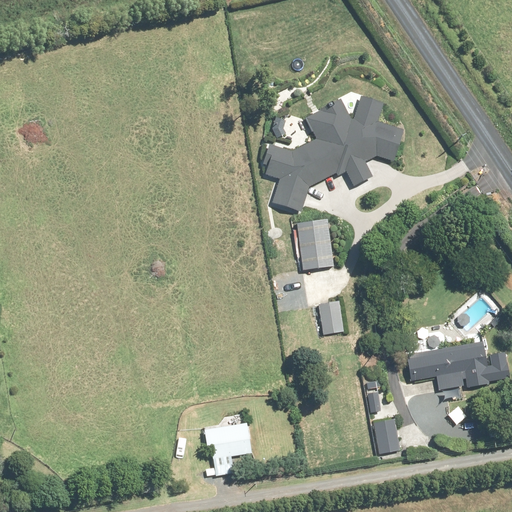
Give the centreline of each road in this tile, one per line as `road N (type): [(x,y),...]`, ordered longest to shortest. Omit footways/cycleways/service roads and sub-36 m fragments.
road 1 (unclassified): [(162,511),(511,454)]
road 2 (unclassified): [(511,176),(392,0)]
